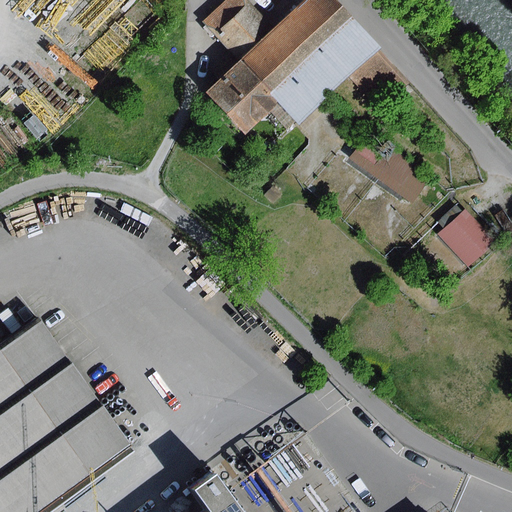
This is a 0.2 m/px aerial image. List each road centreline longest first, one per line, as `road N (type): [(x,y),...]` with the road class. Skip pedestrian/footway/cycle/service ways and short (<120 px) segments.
road 1 (unclassified): [(0,199),(92,179),(145,193),(414,438),(511,480)]
road 2 (residential): [(364,0),(511,164)]
